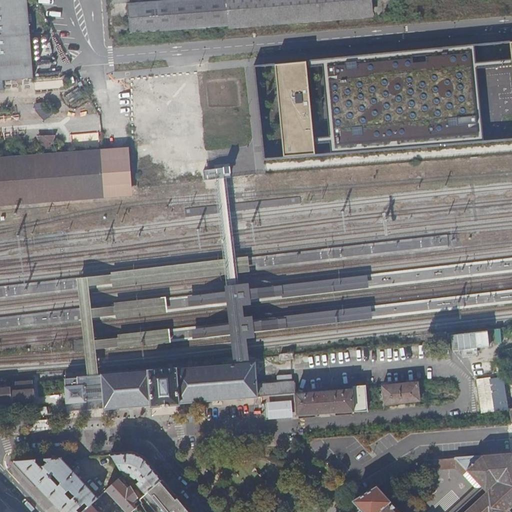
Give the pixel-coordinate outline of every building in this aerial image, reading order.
[(30,0),(0,0),(0,81),(37,78),(32,21),(30,0)] [(230,26),(226,0),(201,0),(130,6),(132,33),(230,26)] [(371,0),(226,0),(230,26),(372,15),(371,0)] [(511,43),(257,66),(266,161),(511,138),(511,43)] [(240,85),(237,67),(211,71),(212,79),(213,79),(214,89),(240,85)] [(217,95),(217,132),(246,133),(246,105),(240,105),(240,96),(217,95)] [(0,157),(0,165),(102,156),(102,149),(0,157)] [(108,156),(110,188),(137,186),(134,154),(108,156)] [(0,197),(105,188),(110,188),(108,156),(102,156),(0,165),(0,197)] [(0,206),(106,198),(105,188),(0,197),(0,206)] [(85,282),(86,285),(111,283),(112,287),(249,271),(248,264),(247,257),(110,275),(85,278),(85,282)] [(281,292),(282,298),(369,288),(367,276),(280,286),(281,292)] [(248,286),(239,287),(226,288),(226,291),(227,300),(230,324),(231,333),(234,366),(238,365),(244,365),(247,364),(244,335),(253,334),(253,329),(252,321),(251,314),(242,315),(241,301),(249,300),(249,296),(248,290),(248,286)] [(248,290),(249,296),(281,292),(280,286),(248,290)] [(227,300),(226,291),(187,296),(188,304),(227,300)] [(89,313),(89,317),(114,314),(115,318),(166,312),(165,299),(113,305),(114,306),(88,309),(89,313)] [(285,326),(285,329),(372,319),(371,306),(284,316),(284,318),(285,326)] [(252,321),(253,329),(285,326),(284,318),(252,321)] [(231,333),(230,324),(191,328),(192,337),(231,333)] [(116,336),(116,338),(92,341),(92,345),(93,348),(117,346),(117,349),(122,348),(143,346),(172,342),(171,329),(142,333),(121,335),(116,336)] [(456,334),(458,356),(481,355),(480,348),(493,347),(492,332),(456,334)] [(375,346),(375,361),(400,360),(399,345),(375,346)] [(489,362),(473,365),(475,374),(491,372),(489,362)] [(67,403),(67,413),(94,411),(101,410),(151,406),(152,408),(166,407),(180,406),(180,404),(217,401),(224,400),(228,400),(257,397),(256,384),(255,378),(254,364),(247,364),(244,365),(238,365),(234,366),(232,366),(211,368),(196,369),(176,370),(176,369),(149,371),(149,372),(114,375),(98,376),(96,376),(91,377),(86,377),(84,377),(65,379),(67,403)] [(495,412),(509,410),(503,378),(490,381),(495,412)] [(495,412),(490,381),(490,379),(476,381),(482,414),(495,412)] [(0,408),(34,406),(32,383),(16,384),(16,392),(11,393),(10,389),(0,389),(0,408)] [(418,384),(383,387),(384,406),(421,402),(418,384)] [(353,391),(296,395),(298,416),(367,411),(365,387),(353,388),(353,391)] [(293,401),(269,401),(269,419),(293,418),(293,401)] [(133,454),(113,456),(112,456),(121,471),(132,476),(131,478),(129,479),(128,478),(126,479),(128,482),(133,479),(136,481),(138,480),(140,483),(137,485),(145,495),(162,481),(163,481),(144,458),(143,458),(133,454)] [(511,511),(510,510),(511,507),(511,454),(455,458),(455,459),(448,459),(449,463),(459,462),(483,489),(457,511),(397,511),(390,503),(377,488),(356,501),(355,505),(361,511),(511,511)] [(73,471),(62,459),(15,463),(23,472),(37,486),(60,511),(78,511),(77,511),(85,504),(90,508),(99,499),(77,475),(81,471),(77,468),(73,471)] [(37,486),(23,472),(20,474),(34,489),(37,486)] [(128,490),(120,480),(107,492),(125,511),(133,511),(137,508),(133,504),(138,500),(134,492),(131,488),(128,490)] [(187,511),(162,481),(145,495),(142,498),(139,500),(141,504),(141,505),(145,511),(187,511)] [(139,500),(142,498),(137,490),(134,492),(138,500),(139,500)] [(101,498),(99,499),(90,508),(86,511),(85,511),(96,511),(94,509),(98,505),(100,507),(105,502),(101,498)]
